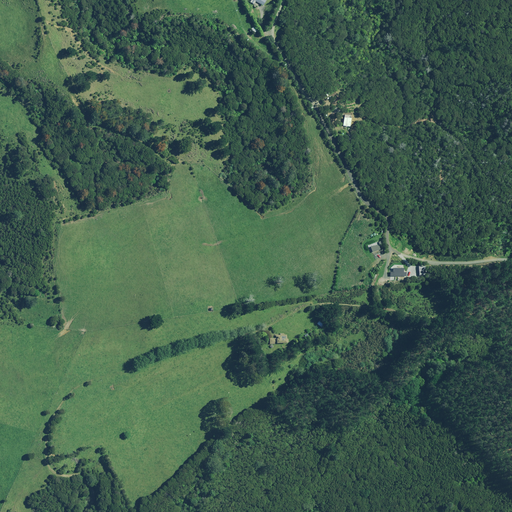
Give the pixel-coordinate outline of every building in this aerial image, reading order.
[(344,117),(343,126),(351,127),(352,118),(344,117)] [(372,247),(373,251),(383,248),(380,241),(378,242),(379,244),(372,247)] [(390,271),(390,277),(404,276),(407,276),(407,272),(404,272),(404,268),(393,268),(393,271),(390,271)] [(325,323),(320,320),(317,324),(322,328),(325,323)] [(269,339),(269,344),(275,344),(275,343),(287,343),(287,335),(284,335),(284,333),(280,333),(280,335),(276,335),(276,339),(269,339)]
